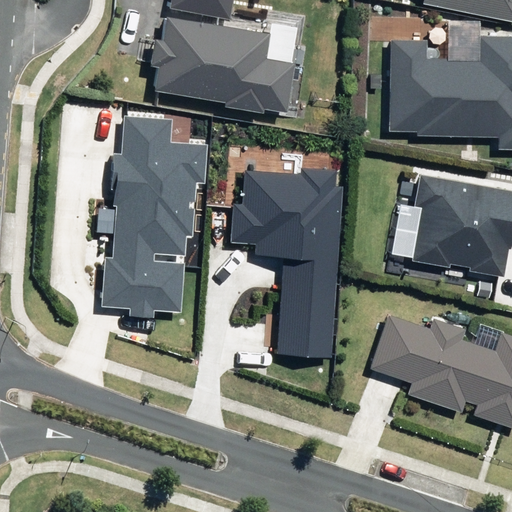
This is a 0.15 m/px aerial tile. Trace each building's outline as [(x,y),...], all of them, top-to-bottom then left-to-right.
[(232,0),(171,0),(170,9),(229,19),(232,0)] [(511,0),(418,0),(418,3),(511,22),(511,0)] [(150,66),(146,90),(216,102),(216,106),(255,112),(256,108),(278,112),(286,63),(257,58),(261,33),(159,16),(155,40),(147,39),(143,65),(150,66)] [(386,24),(370,23),(368,77),(384,78),(386,24)] [(422,39),(386,38),(383,130),(411,131),(411,135),(493,137),(492,148),(511,148),(511,35),(474,34),(473,59),(421,58),(422,39)] [(155,310),(181,312),(185,264),(153,261),(154,252),(185,255),(186,236),(192,236),(194,210),(189,210),(189,201),(195,201),(196,183),(205,183),(207,145),(171,143),(173,119),(124,116),(122,153),(113,153),(111,190),(115,191),(113,207),(115,207),(112,256),(105,255),(101,307),(131,309),(130,315),(154,317),(155,310)] [(285,257),(278,351),(328,355),(341,188),(334,188),(336,170),(302,168),(302,174),(245,170),(242,203),(232,202),(229,243),(253,245),(253,255),(285,257)] [(511,191),(415,175),(409,206),(415,207),(406,261),(443,268),(444,264),(463,267),(462,271),(497,277),(502,249),(504,249),(507,236),(511,237),(511,191)] [(424,328),(383,314),(364,368),(405,382),(401,394),(456,412),(460,401),(470,404),(467,415),(511,430),(511,426),(511,337),(496,332),(490,350),(456,339),(459,329),(428,318),(424,328)]
